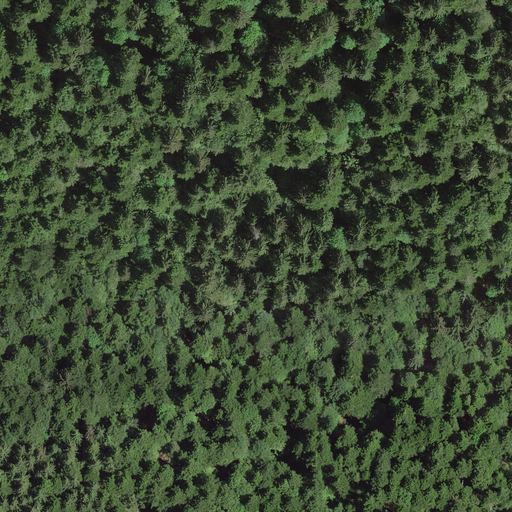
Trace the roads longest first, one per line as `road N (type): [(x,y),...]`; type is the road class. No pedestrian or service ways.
road 1 (track): [(244,511),(257,399),(324,332),(357,287),(367,256),(372,176),(340,0)]
road 2 (track): [(108,511),(0,440)]
